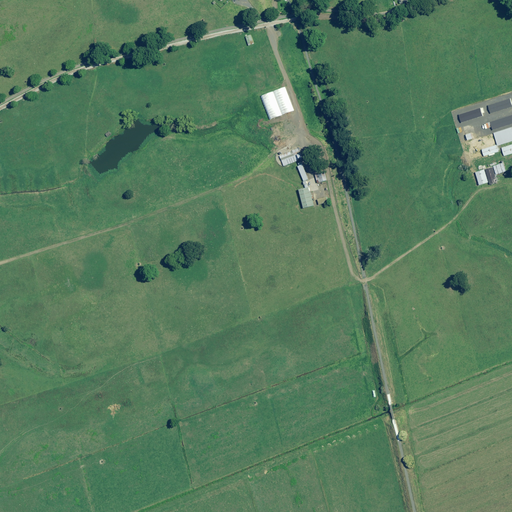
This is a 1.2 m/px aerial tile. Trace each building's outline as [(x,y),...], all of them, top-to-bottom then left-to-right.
[(255,44),(252,35),(246,37),(249,46),(255,44)] [(295,110),(286,87),(262,96),(271,120),(295,110)] [(511,106),(511,102),(511,99),(488,106),(491,113),(511,106)] [(484,117),(481,108),(459,114),(462,123),(484,117)] [(511,124),(509,117),(491,122),(493,130),(511,124)] [(511,127),(494,133),(498,146),(511,141),(511,127)] [(511,153),(511,144),(502,148),(505,156),(511,153)] [(499,152),(497,145),(482,150),(484,156),(499,152)] [(303,158),(299,148),(293,151),(294,155),(282,161),(285,166),(298,161),(298,160),(303,158)] [(310,179),(303,161),(298,163),(299,166),(298,166),(304,181),(310,179)] [(507,172),(504,163),(494,166),(496,175),(507,172)] [(486,170),(489,182),(490,185),(498,182),(493,168),(486,170)] [(489,182),(486,170),(486,169),(476,173),(480,185),(489,182)] [(318,183),(328,180),(326,174),(323,175),(323,173),(316,175),(318,183)] [(307,181),(304,182),(305,185),(306,188),(300,190),(304,208),(314,206),(309,184),(308,184),(307,181)]
